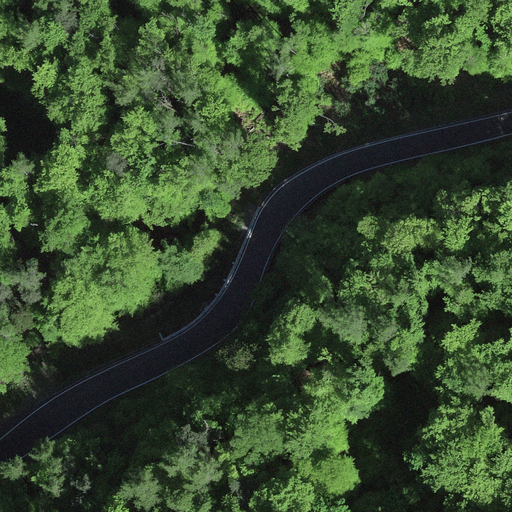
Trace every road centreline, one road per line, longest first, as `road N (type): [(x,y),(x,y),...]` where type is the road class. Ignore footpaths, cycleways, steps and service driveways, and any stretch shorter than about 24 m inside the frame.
road 1 (tertiary): [(0,457),(71,406),(218,327),(280,211),(310,183),(377,155),(511,122)]
road 2 (trunk): [(511,42),(0,82)]
